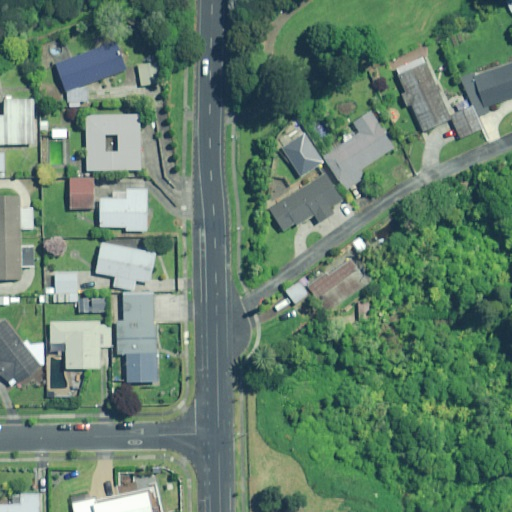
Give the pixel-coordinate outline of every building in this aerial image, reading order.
[(127,71),(117,43),(56,64),(66,93),(127,71)] [(406,94),(402,96),(407,108),(412,106),(423,132),(451,120),(424,60),(397,72),(406,94)] [(511,99),(511,62),(463,79),(476,118),(490,113),(488,107),(511,99)] [(34,100),(5,100),(5,117),(0,117),(0,178),(5,179),(5,155),(0,154),(0,145),(34,145),(34,100)] [(481,131),(471,108),(451,117),(460,139),(481,131)] [(141,171),(140,116),(87,116),(88,171),(141,171)] [(360,171),(394,148),(374,118),(369,121),(366,116),(354,124),(360,134),(324,158),(346,190),(365,178),(360,171)] [(67,130),(53,129),(53,138),(67,139),(67,130)] [(342,202),(325,176),(271,211),(284,231),(296,224),(298,227),(314,216),(319,224),(335,214),(332,209),(342,202)] [(94,185),(87,180),(70,180),(70,209),(94,209),(94,191),(94,185)] [(147,231),(147,191),(127,190),(127,192),(114,192),(114,200),(101,200),(101,227),(126,228),(126,231),(147,231)] [(21,230),(21,209),(20,209),(20,197),(0,197),(0,280),(21,280),(21,230)] [(404,230),(396,219),(374,234),(381,245),(404,230)] [(156,253),(102,244),(97,273),(116,277),(114,287),(134,290),(136,280),(151,283),(156,253)] [(367,284),(351,262),(330,277),(328,275),(310,288),(327,312),(367,284)] [(55,289),(45,289),(45,295),(55,295),(55,302),(78,303),(78,274),(55,274),(55,289)] [(308,296),(300,283),(287,292),(295,305),(308,296)] [(158,382),(154,293),(123,294),(125,322),(117,322),(118,355),(126,355),(128,384),(158,382)] [(107,313),(107,298),(89,298),(89,313),(107,313)] [(290,311),(284,301),(274,308),(280,318),(290,311)] [(40,368),(5,321),(0,324),(0,372),(7,382),(14,377),(19,384),(40,368)] [(101,321),(51,321),(50,345),(66,345),(66,370),(101,370),(101,348),(112,348),(112,325),(101,325),(101,321)] [(152,511),(148,492),(95,504),(92,493),(71,498),(74,511),(152,511)] [(39,511),(39,495),(22,495),(22,506),(0,505),(0,511),(39,511)]
